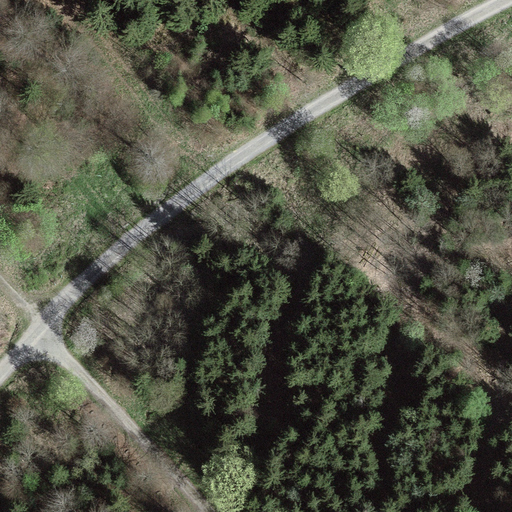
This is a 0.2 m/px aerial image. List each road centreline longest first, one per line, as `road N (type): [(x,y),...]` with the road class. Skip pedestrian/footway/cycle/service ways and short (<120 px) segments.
road 1 (track): [(502,0),(240,155),(107,260),(38,331)]
road 2 (track): [(206,511),(38,331)]
